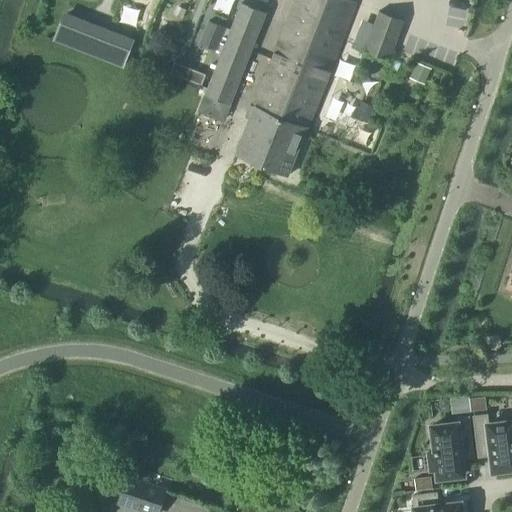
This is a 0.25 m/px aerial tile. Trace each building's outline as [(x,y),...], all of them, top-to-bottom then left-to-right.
[(235,155),(249,161),(287,176),(306,127),(329,69),(330,70),(330,68),(354,2),(348,0),(296,0),(263,82),(263,84),(254,107),(250,105),(245,117),(249,119),(235,155)] [(205,95),(229,104),(265,13),(241,3),(229,34),(223,31),(224,28),(208,21),(199,44),(216,50),(217,47),(223,49),(205,95)] [(64,9),(53,38),(125,65),(136,36),(64,9)] [(363,51),(388,61),(403,21),(378,11),(363,51)] [(419,61),(412,75),(424,81),(431,67),(419,61)] [(179,65),(175,74),(204,86),(207,77),(179,65)] [(473,416),(476,443),(478,457),(490,456),(492,472),(495,471),(501,471),(511,469),(511,421),(510,421),(499,422),(499,423),(487,424),(486,415),(473,416)] [(455,423),(444,425),(444,424),(432,425),(432,426),(430,426),(431,431),(434,452),(427,453),(429,471),(436,471),(437,479),(454,476),(459,476),(463,475),(461,459),(473,458),(469,426),(468,417),(455,418),(455,423)] [(118,503),(146,511),(157,511),(164,490),(126,478),(118,503)] [(460,511),(459,502),(437,505),(435,493),(412,496),(414,508),(413,508),(413,511),(460,511)]
